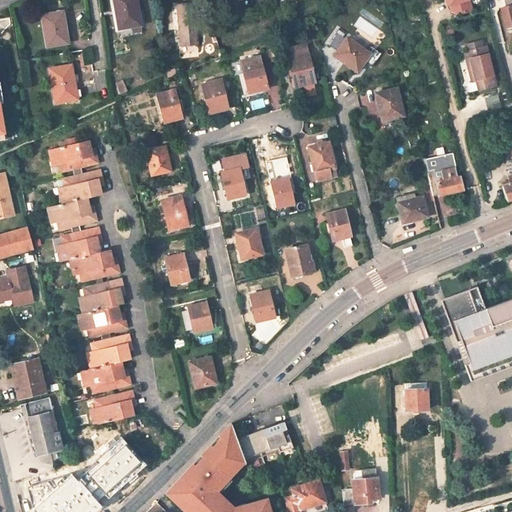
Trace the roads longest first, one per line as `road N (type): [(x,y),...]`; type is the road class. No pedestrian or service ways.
road 1 (primary): [(193,443),(335,307),(390,273),(511,221)]
road 2 (residential): [(129,252),(149,388),(193,443)]
